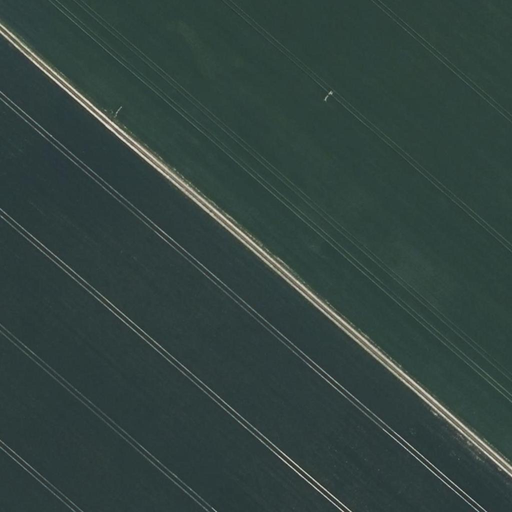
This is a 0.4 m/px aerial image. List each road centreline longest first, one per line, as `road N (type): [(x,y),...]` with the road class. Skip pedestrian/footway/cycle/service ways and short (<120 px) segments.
road 1 (track): [(109,121),(511,471)]
road 2 (track): [(109,121),(225,71),(226,51),(259,0)]
road 3 (track): [(0,27),(109,121)]
